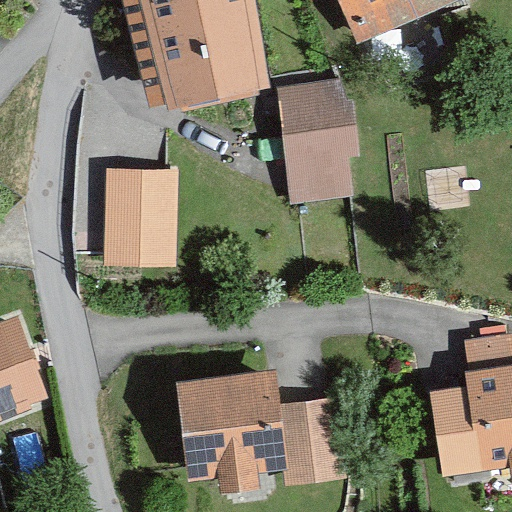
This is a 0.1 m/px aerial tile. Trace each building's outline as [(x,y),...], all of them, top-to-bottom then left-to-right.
[(141,0),(165,110),(272,87),(253,0),(141,0)] [(338,0),(357,48),(481,0),(338,0)] [(277,102),(291,218),(352,210),(346,167),(358,165),(349,93),(277,102)] [(179,169),(104,167),(102,267),(177,269),(179,169)] [(0,423),(49,405),(19,325),(0,331),(0,423)] [(511,341),(463,348),(479,474),(510,470),(511,484),(511,341)] [(178,388),(191,487),(219,483),(222,502),(345,486),(335,409),(275,416),(270,376),(178,388)]
